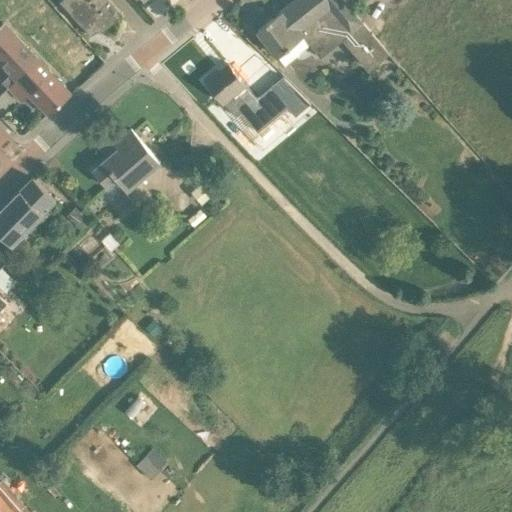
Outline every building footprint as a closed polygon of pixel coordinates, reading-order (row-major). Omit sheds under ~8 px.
[(122,14),(109,0),(61,0),(61,1),(88,31),(89,33),(89,35),(90,34),(90,33),(90,32),(89,31),(88,30),(95,24),(102,32),(122,14)] [(342,0),(296,0),(281,12),(301,38),(304,36),(310,44),(321,58),(345,39),(371,70),(389,54),(342,0)] [(483,31),(474,37),(479,43),(499,29),(477,0),(457,0),(461,5),(445,17),(452,28),(470,14),(483,31)] [(301,38),(281,12),(258,30),(284,64),(310,44),(304,36),(301,38)] [(0,62),(16,80),(38,60),(3,22),(0,24),(0,62)] [(38,60),(16,80),(8,88),(21,101),(29,94),(49,115),(70,95),(38,60)] [(205,81),(223,103),(236,118),(241,113),(258,132),(288,107),(290,109),(301,100),(288,84),(277,93),(271,86),(256,98),(228,64),(218,72),(217,71),(205,81)] [(511,91),(503,79),(464,110),(511,171),(511,91)] [(127,190),(160,163),(131,129),(114,144),(118,149),(93,170),(107,187),(118,179),(127,190)] [(55,201),(46,192),(32,178),(0,209),(0,232),(12,245),(55,201)] [(68,217),(79,230),(89,221),(78,209),(68,217)] [(139,463),(152,476),(169,459),(155,446),(139,463)] [(30,511),(2,480),(0,481),(0,498),(12,511),(35,511),(34,511),(33,511),(30,511)] [(12,511),(0,498),(0,511),(12,511)]
